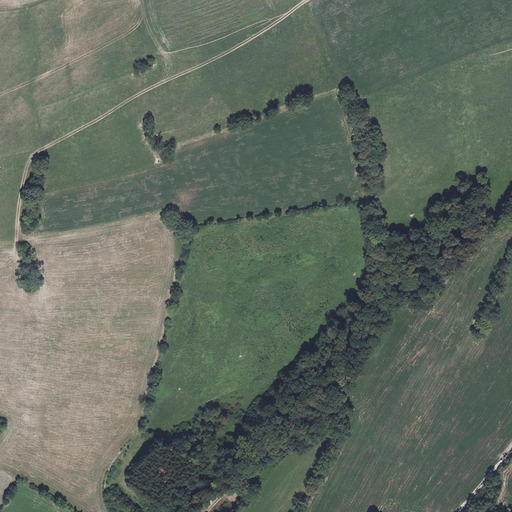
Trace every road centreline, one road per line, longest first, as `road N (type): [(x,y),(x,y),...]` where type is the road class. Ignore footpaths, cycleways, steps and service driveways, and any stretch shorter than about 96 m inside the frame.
road 1 (track): [(310,0),(31,154),(20,227),(30,240)]
road 2 (track): [(0,93),(128,35),(144,16),(145,0)]
